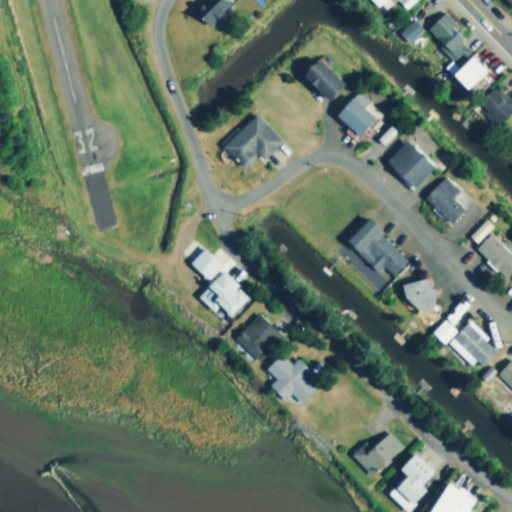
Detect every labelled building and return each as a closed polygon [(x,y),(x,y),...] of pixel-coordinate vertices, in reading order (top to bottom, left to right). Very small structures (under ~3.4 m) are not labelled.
[(195,15),(204,25),(227,5),(222,0),(195,0),(191,4),(199,12),(195,15)] [(395,0),(403,8),(410,0),(395,0)] [(449,58),(441,65),(446,71),(469,50),(446,26),(451,22),(440,10),(422,27),(449,58)] [(395,31),(405,42),(419,27),(409,17),(395,31)] [(461,88),(480,69),(466,55),(447,73),(461,88)] [(339,82),(312,56),(296,74),(323,99),(339,82)] [(511,105),(511,89),(504,96),(492,83),(474,101),(494,123),(511,105)] [(331,113),(353,135),(371,117),(360,106),(366,99),(354,88),(331,113)] [(259,158),(278,140),(251,113),(218,145),(240,168),(255,154),(259,158)] [(380,161),(408,187),(428,165),(400,139),(380,161)] [(459,208),(447,197),(455,189),(439,175),(419,197),(446,222),(459,208)] [(473,242),(489,224),(481,217),(465,235),(473,242)] [(389,273),(404,257),(361,218),(341,240),(374,270),(379,264),(389,273)] [(500,277),(511,265),(511,257),(487,231),(471,246),(500,277)] [(202,279),(218,263),(200,246),(185,261),(202,279)] [(245,294),(217,269),(193,295),(209,310),(213,304),(225,315),(245,294)] [(398,283),(406,312),(432,304),(424,275),(398,283)] [(230,335),(252,359),(277,335),(255,311),(230,335)] [(439,343),(453,328),(440,316),(427,331),(439,343)] [(470,366),(489,346),(481,338),(484,335),(465,317),(443,341),(470,366)] [(297,402),(312,386),(300,375),(307,368),(293,356),(287,362),(275,351),(261,367),(271,377),(264,384),(280,399),(286,392),(297,402)] [(511,364),(505,358),(491,372),(511,391),(511,364)] [(366,474),(399,445),(385,429),(367,445),(361,439),(346,452),(366,474)] [(402,510),(421,489),(416,484),(429,470),(408,451),(393,468),(400,474),(383,492),(402,510)] [(466,511),(474,501),(443,480),(421,511),(466,511)]
